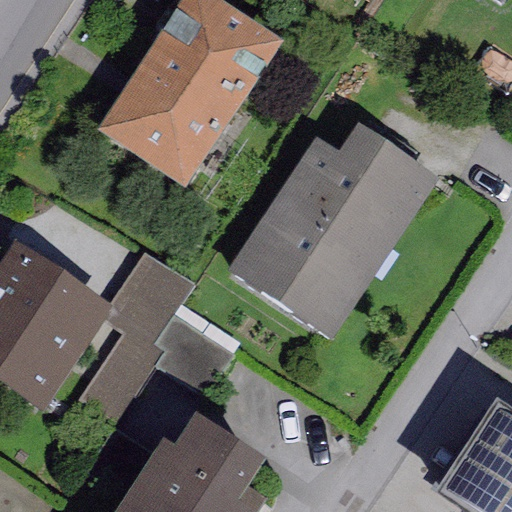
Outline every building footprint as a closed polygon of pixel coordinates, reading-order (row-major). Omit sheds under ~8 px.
[(188,0),(96,140),(184,198),(282,51),(203,0),(188,0)] [(226,279),(329,347),(437,184),(356,131),(337,160),(314,145),(226,279)] [(14,250),(0,271),(0,393),(41,421),(104,329),(100,326),(108,314),(14,250)] [(143,257),(108,314),(100,326),(104,329),(120,338),(78,405),(116,428),(152,371),(206,404),(233,358),(172,321),(193,287),(143,257)] [(511,511),(511,424),(495,414),(433,509),(438,511),(511,511)] [(164,454),(127,511),(240,511),(266,473),(195,427),(174,460),(164,454)]
